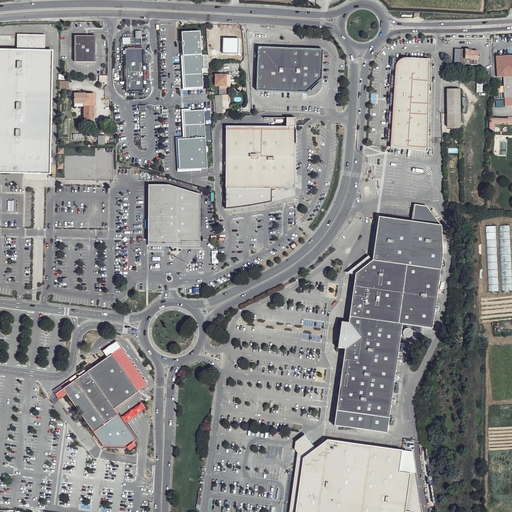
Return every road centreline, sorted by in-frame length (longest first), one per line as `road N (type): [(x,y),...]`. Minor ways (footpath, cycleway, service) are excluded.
road 1 (tertiary): [(202,331),(221,309),(302,264),(335,228),(354,182),(369,48)]
road 2 (tertiary): [(347,45),(353,67),(346,173),(327,223),(299,253),(193,311)]
road 3 (secondary): [(338,15),(120,3),(0,7)]
road 4 (unclassified): [(108,13),(111,87),(122,102),(156,96),(159,15)]
road 5 (secondary): [(159,15),(336,26)]
road 6 (tertiary): [(157,357),(156,511)]
road 7 (tertiary): [(164,511),(170,386),(181,360)]
